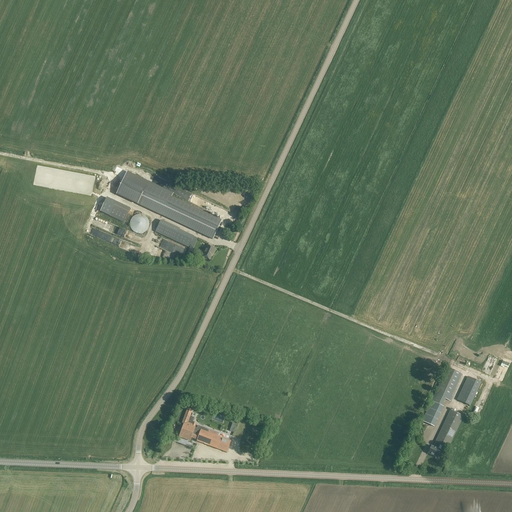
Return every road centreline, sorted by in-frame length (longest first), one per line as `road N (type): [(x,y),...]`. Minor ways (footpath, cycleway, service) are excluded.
road 1 (tertiary): [(137,467),(142,428),(182,370),(356,0)]
road 2 (tertiary): [(511,484),(137,467)]
road 3 (tertiary): [(137,467),(0,461)]
